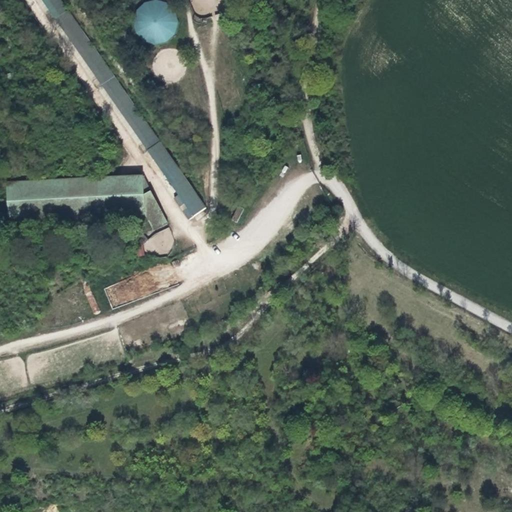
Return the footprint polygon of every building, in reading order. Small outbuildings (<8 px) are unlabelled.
[(41,0),(88,66),(148,152),(151,148),(46,0),(41,0)] [(46,0),(151,148),(148,152),(178,196),(174,198),(180,207),(187,202),(189,206),(183,211),(190,220),(206,208),(60,0),(46,0)] [(145,43),(156,46),(167,43),(175,36),(177,30),(179,22),(176,12),(168,4),(157,1),(145,4),(137,12),(134,23),(137,34),(145,43)] [(167,224),(144,176),(8,184),(10,223),(146,216),(154,230),(167,224)] [(231,220),(236,223),(244,209),(239,207),(231,220)]
